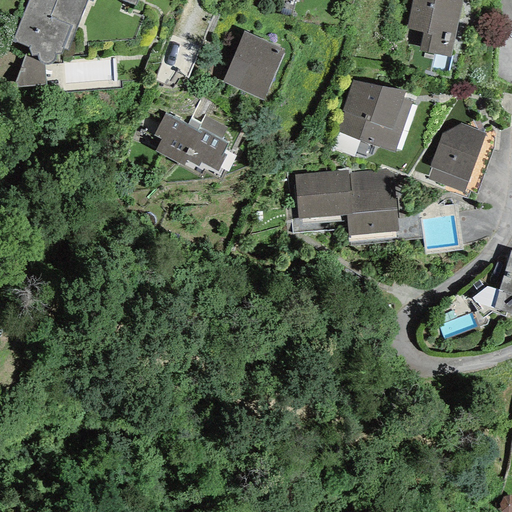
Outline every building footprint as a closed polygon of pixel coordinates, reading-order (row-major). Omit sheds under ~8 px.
[(28,0),(14,37),(16,43),(28,48),(30,55),(36,55),(36,58),(38,61),(43,64),(48,64),(50,64),(54,59),(54,54),(61,53),(62,49),(67,51),(86,0),(91,2),(92,0),(122,0),(134,5),(136,0),(28,0)] [(461,0),(412,0),(406,29),(422,32),(418,51),(449,58),(461,0)] [(285,49),(244,31),(222,82),(263,99),(285,49)] [(110,81),(110,55),(71,56),(72,82),(110,81)] [(37,62),(24,56),(12,88),(45,86),(44,66),(37,62)] [(405,90),(352,80),(335,131),(394,153),(411,103),(402,99),(405,90)] [(197,132),(164,114),(153,135),(161,140),(154,152),(203,178),(206,173),(219,180),(231,158),(226,155),(223,153),(228,144),(221,140),(227,127),(205,116),(199,129),(197,132)] [(427,179),(463,193),(486,134),(460,123),(440,134),(428,167),(432,169),(427,179)] [(347,170),(294,175),(298,219),(346,215),(351,214),(348,173),(347,170)] [(348,173),(351,214),(346,215),(348,236),(398,232),(396,210),(392,174),(386,170),(348,173)] [(511,251),(510,251),(493,309),(511,314),(511,251)]
